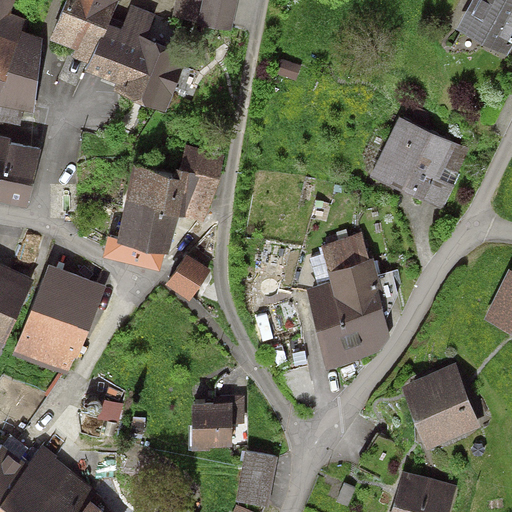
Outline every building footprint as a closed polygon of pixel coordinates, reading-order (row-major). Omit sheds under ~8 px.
[(16,0),(0,0),(0,41),(11,13),(16,0)] [(116,0),(66,0),(50,41),(94,58),(108,23),(116,0)] [(200,22),(203,0),(177,0),(175,18),(200,22)] [(239,0),(203,0),(200,22),(199,26),(233,32),(239,0)] [(511,44),(511,0),(473,0),(457,31),(505,57),(511,44)] [(122,29),(108,23),(88,75),(119,86),(116,94),(166,114),(189,54),(147,38),(156,14),(131,4),(122,29)] [(28,20),(11,13),(0,41),(0,99),(23,32),(28,20)] [(45,40),(23,32),(0,99),(0,107),(33,115),(45,40)] [(301,65),(282,58),(276,74),(295,81),(301,65)] [(455,144),(399,118),(371,179),(442,211),(454,185),(439,178),(455,144)] [(12,140),(0,137),(0,193),(10,144),(12,140)] [(42,151),(10,144),(0,193),(0,203),(29,209),(42,151)] [(179,178),(137,169),(128,207),(178,219),(205,225),(221,182),(223,165),(204,160),(206,153),(187,148),(181,171),(179,178)] [(128,207),(126,205),(118,238),(106,235),(100,259),(161,272),(165,255),(170,256),(178,219),(128,207)] [(308,290),(320,328),(385,308),(380,292),(386,290),(375,256),(370,258),(362,234),(319,247),(330,283),(308,290)] [(211,271),(187,255),(167,287),(191,302),(211,271)] [(0,350),(33,280),(0,264),(0,350)] [(103,286),(50,265),(15,356),(68,376),(103,286)] [(511,272),(488,318),(511,330),(511,272)] [(391,336),(385,308),(320,328),(328,371),(378,352),(391,336)] [(407,377),(432,443),(485,423),(460,357),(407,377)] [(245,396),(217,396),(217,404),(192,404),(192,451),(210,450),(210,447),(233,447),(233,424),(245,424),(245,396)] [(126,403),(106,400),(104,419),(123,422),(126,403)] [(146,422),(133,421),(131,433),(145,435),(146,422)] [(379,430),(356,463),(391,486),(414,453),(379,430)] [(30,463),(2,444),(0,446),(0,508),(3,504),(30,463)] [(96,489),(44,444),(30,463),(3,504),(13,511),(99,511),(87,502),(96,489)] [(278,456),(246,450),(243,467),(275,472),(278,456)] [(450,511),(460,485),(406,466),(390,511),(450,511)] [(275,472),(243,467),(236,504),(269,510),(275,472)] [(358,483),(346,477),(336,499),(348,504),(358,483)] [(194,511),(167,501),(162,511),(194,511)]
